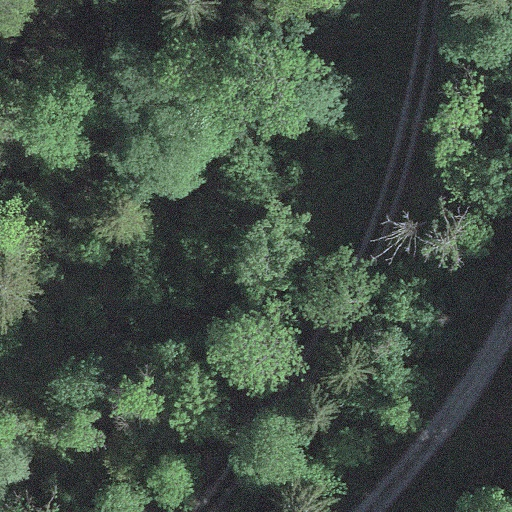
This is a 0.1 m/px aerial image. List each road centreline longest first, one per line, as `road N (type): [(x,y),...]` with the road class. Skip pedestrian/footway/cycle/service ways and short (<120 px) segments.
road 1 (track): [(427,0),(396,173),(350,295),(201,511)]
road 2 (track): [(511,307),(475,372),(365,511)]
